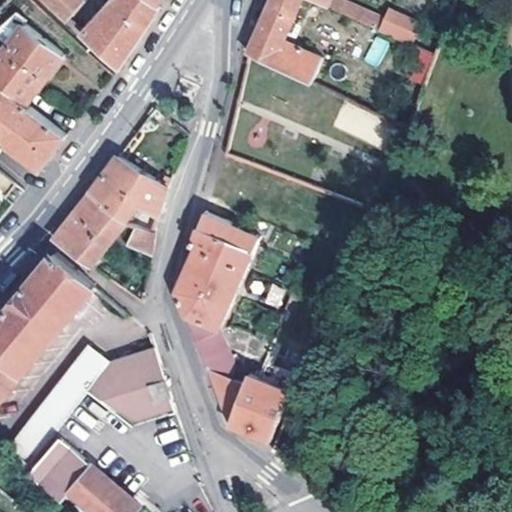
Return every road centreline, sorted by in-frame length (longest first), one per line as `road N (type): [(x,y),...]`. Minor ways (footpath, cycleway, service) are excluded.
road 1 (residential): [(224,0),(216,92),(165,297),(220,435),(312,511)]
road 2 (tertiary): [(204,0),(145,90),(0,269)]
